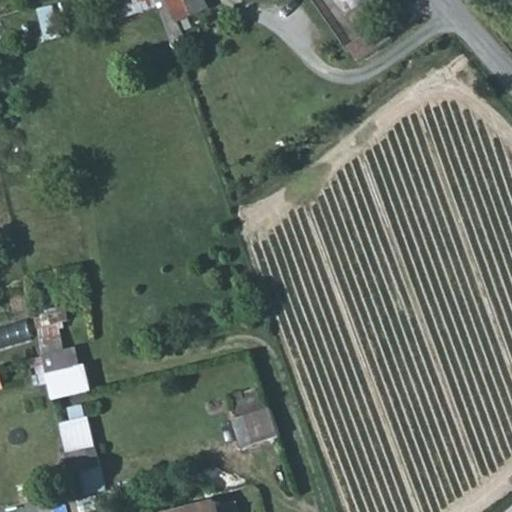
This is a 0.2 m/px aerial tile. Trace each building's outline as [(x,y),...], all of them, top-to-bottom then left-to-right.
[(209,12),(204,0),(168,0),(182,23),(209,12)] [(35,322),(0,326),(0,347),(38,342),(35,322)] [(76,354),(51,360),(57,382),(81,376),(76,354)] [(0,393),(13,390),(8,374),(0,376),(0,393)] [(235,438),(272,428),(263,402),(228,411),(235,438)] [(83,495),(110,490),(95,403),(68,408),(83,495)]
